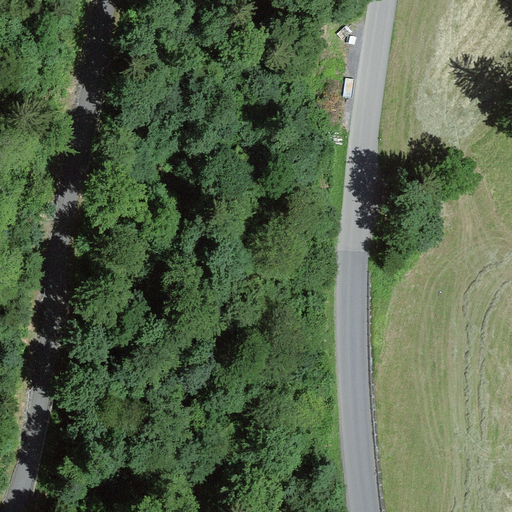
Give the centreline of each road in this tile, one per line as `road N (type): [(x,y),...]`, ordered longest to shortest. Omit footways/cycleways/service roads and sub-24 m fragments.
road 1 (unclassified): [(11,511),(30,460),(102,0)]
road 2 (tertiary): [(385,0),(362,136),(352,357),(367,511)]
